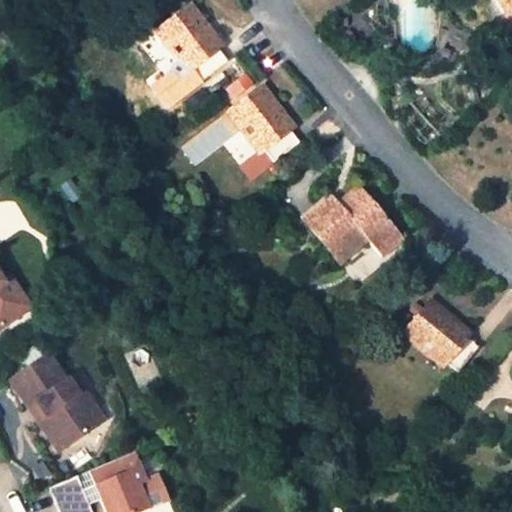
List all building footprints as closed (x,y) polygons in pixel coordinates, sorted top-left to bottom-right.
[(511,0),(498,0),(507,15),(511,12),(511,0)] [(192,5),(157,32),(189,74),(194,70),(202,81),(227,62),(219,50),(223,48),(192,5)] [(262,89),(229,114),(260,154),(264,151),(273,163),(298,143),(289,131),(293,129),(262,89)] [(333,198),(304,222),(341,264),(368,242),(381,257),(401,241),(357,190),(345,200),(350,206),(344,211),(339,205),(333,198)] [(350,206),(345,200),(339,205),(344,211),(350,206)] [(0,335),(28,315),(18,299),(10,305),(0,291),(8,286),(0,274),(0,335)] [(15,282),(8,286),(0,291),(10,305),(18,299),(28,315),(35,311),(15,282)] [(431,302),(404,334),(444,368),(447,364),(458,373),(478,349),(467,340),(470,335),(431,302)] [(55,360),(18,385),(36,412),(44,406),(53,420),(45,425),(66,457),(100,433),(80,403),(85,401),(74,385),(72,387),(55,360)] [(110,427),(90,396),(85,401),(80,403),(100,433),(110,427)] [(44,406),(36,412),(45,425),(53,420),(44,406)] [(138,457),(95,475),(110,511),(155,511),(145,487),(150,486),(138,457)] [(95,511),(82,481),(55,492),(62,511),(95,511)]
